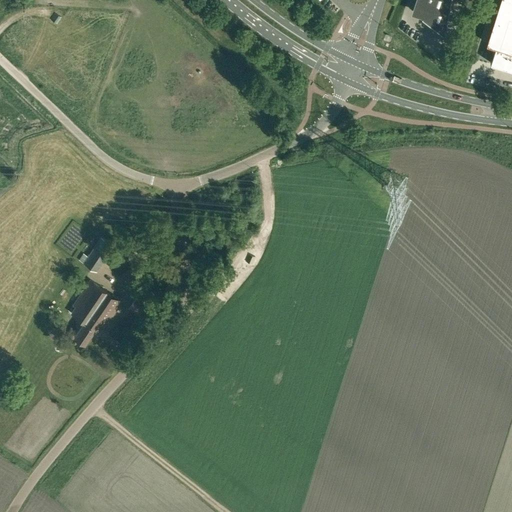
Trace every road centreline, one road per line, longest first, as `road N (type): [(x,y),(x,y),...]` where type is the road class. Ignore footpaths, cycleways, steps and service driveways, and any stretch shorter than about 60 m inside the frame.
road 1 (unclassified): [(13,511),(182,307),(186,269),(175,184)]
road 2 (unclassified): [(175,184),(134,176),(101,156),(0,61)]
road 3 (track): [(263,156),(268,226),(244,257),(182,307)]
road 4 (secondary): [(347,82),(453,116),(511,124)]
road 5 (track): [(94,408),(222,511)]
road 6 (secondary): [(511,109),(360,67)]
road 7 (secondary): [(225,0),(347,82)]
road 8 (unclassified): [(290,144),(175,184)]
